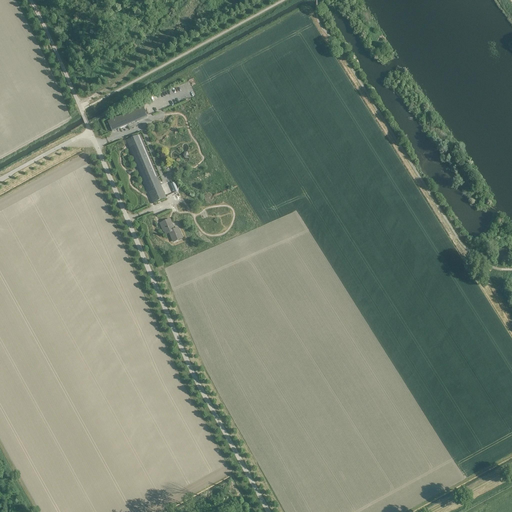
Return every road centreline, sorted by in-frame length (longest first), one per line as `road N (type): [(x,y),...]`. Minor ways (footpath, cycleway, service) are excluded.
road 1 (unclassified): [(268,511),(200,389),(89,130)]
road 2 (unclassified): [(89,130),(30,0)]
